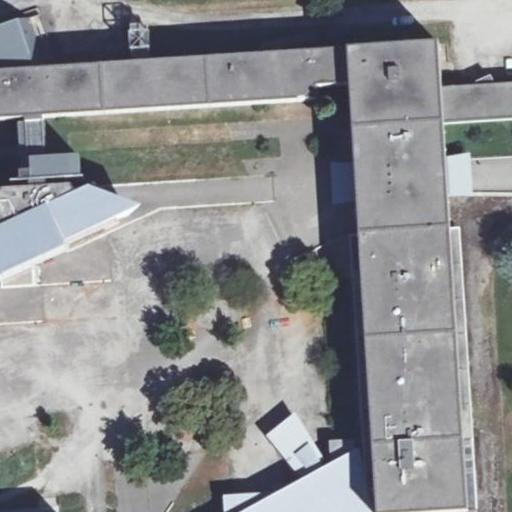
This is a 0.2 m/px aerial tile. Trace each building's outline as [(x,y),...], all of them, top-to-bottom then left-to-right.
[(351,86),(349,56),(348,49),(40,69),(24,20),(0,27),(0,120),(45,117),(322,103),(323,88),(351,86)] [(349,56),(351,86),(360,234),(378,511),(468,511),(451,229),(444,123),(454,123),(452,88),(449,49),(349,56)] [(511,84),(452,88),(454,123),(511,119),(511,84)] [(31,118),(34,173),(24,174),(25,184),(85,180),(83,157),(48,160),(45,117),(31,118)] [(355,161),(332,162),(334,201),(357,200),(355,161)] [(31,267),(123,224),(120,220),(130,215),(91,186),(39,190),(0,192),(0,280),(5,279),(4,268),(31,267)] [(451,229),(468,511),(479,511),(462,228),(451,229)] [(378,511),(360,234),(352,236),(366,458),(369,511),(378,511)] [(31,267),(4,268),(5,279),(5,289),(45,286),(44,266),(31,267)] [(369,511),(366,458),(356,458),(355,443),(331,444),(333,460),(304,485),(286,494),(226,499),(227,511),(369,511)]
